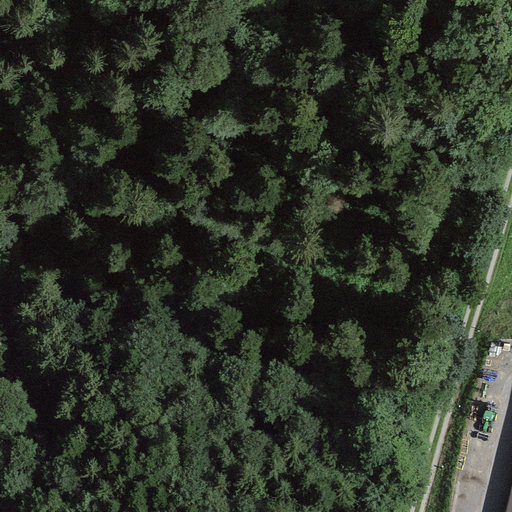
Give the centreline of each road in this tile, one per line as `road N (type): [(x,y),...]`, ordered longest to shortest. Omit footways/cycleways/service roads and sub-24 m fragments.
road 1 (track): [(279,0),(10,213),(0,248)]
road 2 (track): [(417,511),(511,182)]
road 3 (track): [(0,355),(45,487),(38,511)]
